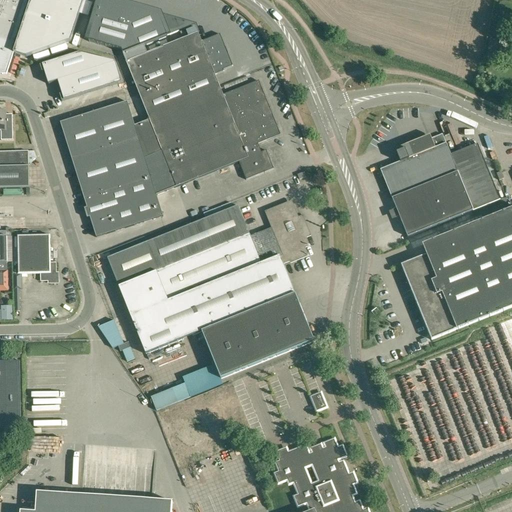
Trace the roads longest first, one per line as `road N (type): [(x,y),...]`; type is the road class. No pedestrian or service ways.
road 1 (tertiary): [(410,511),(350,359),(363,225),(322,114)]
road 2 (unclassified): [(0,330),(67,329),(83,320),(91,299),(30,109),(0,93)]
road 3 (tertiary): [(322,114),(375,96),(432,95),(511,127)]
road 4 (tertiary): [(322,114),(285,33),(252,0)]
